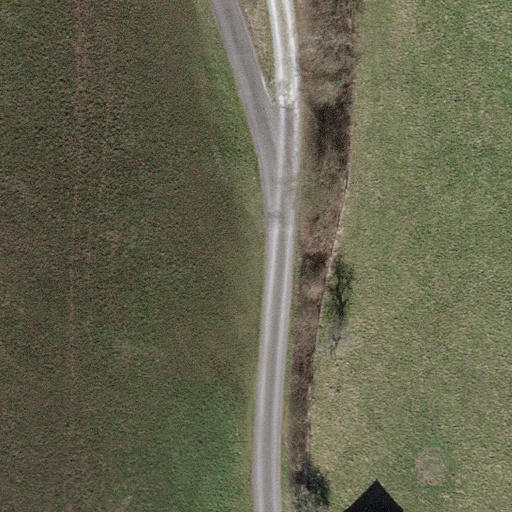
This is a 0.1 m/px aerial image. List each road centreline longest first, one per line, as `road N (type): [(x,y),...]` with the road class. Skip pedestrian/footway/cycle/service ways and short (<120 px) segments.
road 1 (unclassified): [(227,0),(275,160),(284,234),(266,449),(273,511)]
road 2 (track): [(275,160),(288,147),(281,0)]
